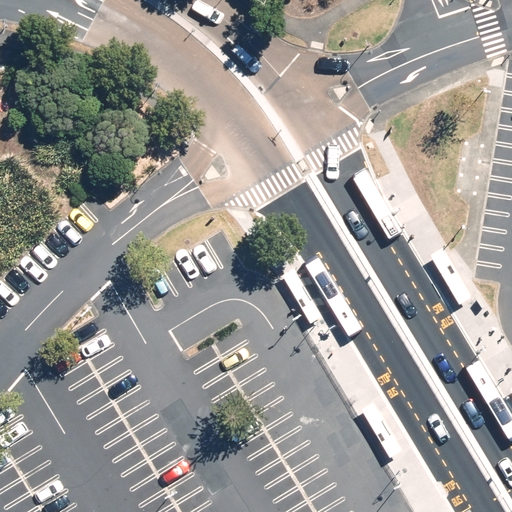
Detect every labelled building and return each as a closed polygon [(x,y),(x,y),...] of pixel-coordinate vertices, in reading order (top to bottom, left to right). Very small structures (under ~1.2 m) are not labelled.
[(491,140),(463,136),(454,193),(482,198),(491,140)] [(467,215),(450,189),(434,199),(451,226),(467,215)] [(443,248),(430,255),(458,303),(470,296),(443,248)] [(294,269),(281,276),(309,324),(321,317),(294,269)] [(374,403),(361,410),(389,458),(401,451),(374,403)]
